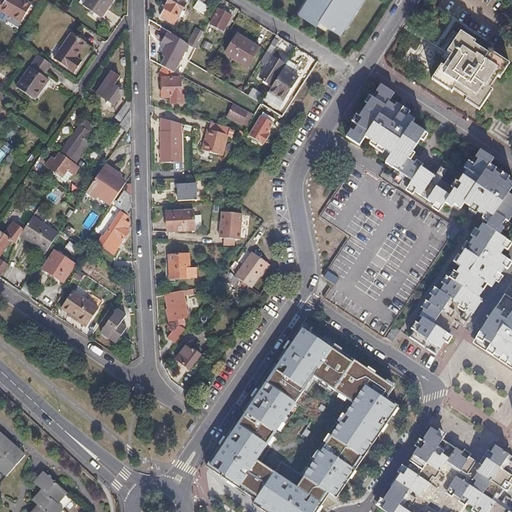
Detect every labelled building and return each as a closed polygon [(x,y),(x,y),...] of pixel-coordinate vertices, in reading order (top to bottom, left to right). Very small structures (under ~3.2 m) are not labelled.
[(0,0),(0,9),(22,21),(32,3),(26,0),(0,0)] [(101,17),(113,0),(87,0),(84,5),(101,17)] [(174,24),(188,0),(171,0),(170,2),(167,7),(161,17),(174,24)] [(202,2),(198,0),(197,0),(193,8),(203,14),(208,6),(202,2)] [(306,0),(299,13),(317,24),(320,20),(322,22),(324,23),(327,25),(341,34),(363,0),(306,0)] [(219,8),(211,23),(224,30),(232,15),(219,8)] [(187,44),(195,49),(204,31),(196,27),(187,44)] [(459,34),(474,44),(476,41),(461,31),(459,34)] [(55,59),(74,72),(82,60),(77,56),(87,42),(73,32),(55,59)] [(187,44),(169,32),(163,43),(167,46),(163,52),(164,57),(168,59),(164,66),(181,75),(195,49),(187,44)] [(226,54),(248,67),(261,48),(239,34),(226,54)] [(490,88),(498,75),(507,62),(490,50),(488,53),(474,44),(459,34),(448,51),(453,54),(448,60),(444,67),(435,80),(452,91),(454,88),(468,97),(481,107),(493,90),(490,88)] [(279,40),(275,38),(267,50),(271,53),(279,40)] [(274,85),(283,70),(290,58),(278,50),(261,77),(274,85)] [(52,64),(50,62),(39,55),(17,86),(35,99),(50,79),(44,75),(52,64)] [(507,62),(498,75),(501,77),(509,63),(507,62)] [(433,78),(435,80),(444,67),(441,65),(433,78)] [(180,75),(165,66),(159,77),(164,79),(164,97),(172,97),(172,100),(174,102),(183,102),(184,100),(184,96),(183,96),(182,78),(178,78),(180,75)] [(269,92),(284,101),(299,78),(292,73),(291,75),(283,70),(274,85),(269,92)] [(113,103),(114,104),(123,90),(115,85),(113,88),(105,83),(98,93),(108,99),(106,102),(111,106),(113,103)] [(440,291),(435,298),(432,296),(428,303),(430,305),(427,311),(424,309),(419,315),(422,317),(418,324),(421,326),(416,333),(413,331),(407,339),(434,356),(435,354),(439,348),(444,341),(441,340),(446,333),(450,326),(454,321),(460,324),(466,328),(475,314),(481,304),(483,301),(478,297),(482,290),(479,289),(483,282),(491,287),(495,280),(493,278),(497,272),(499,274),(504,267),(501,265),(505,259),(499,255),(504,248),(501,246),(505,240),(499,235),(504,228),(501,226),(505,220),(508,222),(511,215),(511,196),(508,194),(511,187),(511,183),(507,180),(505,183),(498,179),(500,176),(494,172),(492,175),(485,171),(490,164),(493,159),(480,150),(475,157),(478,159),(474,165),(470,171),(467,169),(458,183),(461,185),(457,191),(450,187),(441,180),(442,177),(436,173),(434,176),(421,167),(419,170),(412,166),(415,163),(411,161),(408,159),(412,152),(421,139),(425,133),(412,124),(415,119),(408,114),(405,118),(399,114),(393,109),(395,106),(388,101),(394,93),(380,85),(376,91),(379,93),(375,99),(372,97),(368,104),(359,117),(360,118),(362,120),(358,126),(354,132),(351,130),(346,137),(359,146),(365,137),(371,141),(378,145),(384,150),(391,154),(386,163),(392,167),(394,165),(401,169),(398,173),(404,178),(406,176),(412,181),(410,184),(416,188),(414,191),(435,205),(437,202),(442,206),(445,202),(452,207),(454,204),(460,208),(464,202),(471,207),(473,204),(479,208),(477,211),(484,215),(486,212),(492,217),(488,224),(486,227),(482,224),(477,231),(481,233),(476,240),(473,238),(469,244),(472,246),(468,252),(465,250),(456,264),(460,266),(456,273),(459,276),(455,281),(452,279),(447,286),(444,284),(440,291)] [(480,109),(481,107),(468,97),(466,100),(480,109)] [(125,119),(131,110),(131,100),(128,100),(118,114),(125,119)] [(242,123),(249,111),(235,103),(228,116),(242,123)] [(397,103),(395,106),(393,109),(399,114),(403,107),(397,103)] [(403,107),(399,114),(405,118),(408,114),(410,111),(403,107)] [(125,131),(131,123),(131,110),(125,119),(119,126),(125,131)] [(352,122),(358,126),(362,120),(360,118),(359,117),(356,115),(352,122)] [(184,161),(183,122),(163,117),(163,131),(162,131),(162,161),(184,161)] [(85,119),(60,153),(69,159),(73,162),(76,164),(91,142),(85,137),(94,125),(85,119)] [(229,127),(212,122),(210,129),(209,129),(203,150),(223,155),(229,135),(227,134),(229,127)] [(121,134),(116,131),(110,140),(115,143),(121,134)] [(270,157),(277,147),(271,144),(265,153),(270,157)] [(69,159),(60,153),(56,159),(52,157),(46,164),(63,177),(68,169),(74,174),(80,167),(73,162),(69,159)] [(417,160),(415,163),(412,166),(419,170),(421,167),(423,164),(417,160)] [(374,175),(352,161),(339,180),(343,182),(320,217),(351,237),(324,277),(334,284),(331,291),(325,299),(383,338),(456,229),(374,175)] [(464,167),(467,169),(470,171),(474,165),(468,161),(464,167)] [(496,168),(490,164),(485,171),(492,175),(494,172),(496,168)] [(98,198),(111,208),(125,187),(115,179),(117,175),(104,166),(85,195),(95,202),(98,198)] [(441,167),(436,173),(442,177),(447,171),(441,167)] [(401,184),(404,178),(398,173),(394,179),(401,184)] [(502,173),(500,176),(498,179),(505,183),(507,180),(509,177),(502,173)] [(455,180),(450,187),(457,191),(461,185),(458,183),(455,180)] [(179,200),(198,200),(197,183),(178,184),(179,200)] [(412,194),(414,191),(416,188),(410,184),(406,190),(412,194)] [(127,213),(132,206),(132,195),(128,192),(118,207),(127,213)] [(71,203),(76,207),(80,203),(74,199),(71,203)] [(438,212),(442,206),(437,202),(435,205),(433,208),(438,212)] [(62,208),(71,215),(76,207),(71,203),(69,205),(66,203),(62,208)] [(474,214),(477,211),(479,208),(473,204),(471,207),(468,210),(474,214)] [(122,226),(126,220),(128,216),(122,211),(106,234),(105,234),(98,244),(113,255),(129,231),(127,230),(122,226)] [(168,230),(195,229),(200,229),(202,227),(201,216),(194,216),(194,211),(168,212),(168,230)] [(481,219),(488,224),(492,217),(486,212),(484,215),(481,219)] [(242,215),(222,213),(220,240),(226,240),(226,245),(233,245),(233,241),(240,241),(242,215)] [(21,234),(46,251),(58,234),(33,216),(21,234)] [(0,230),(0,256),(12,239),(18,243),(21,234),(25,228),(14,220),(5,234),(0,230)] [(131,224),(126,220),(122,226),(127,230),(131,224)] [(511,224),(508,222),(505,220),(501,226),(504,228),(507,230),(511,224)] [(470,235),(473,238),(476,240),(481,233),(477,231),(474,229),(470,235)] [(511,244),(505,240),(501,246),(504,248),(507,251),(511,244)] [(462,248),(465,250),(468,252),(472,246),(469,244),(465,242),(462,248)] [(56,251),(44,269),(63,282),(75,264),(56,251)] [(239,279),(252,288),(268,264),(253,253),(236,277),(239,279)] [(190,269),(189,254),(171,255),(172,279),(196,277),(195,268),(190,269)] [(511,263),(505,259),(501,265),(504,267),(507,269),(508,270),(511,264),(511,263)] [(0,261),(0,276),(0,277),(8,265),(1,260),(0,261)] [(236,277),(227,271),(224,276),(236,284),(239,279),(236,277)] [(449,277),(452,279),(455,281),(459,276),(456,273),(453,271),(449,277)] [(502,276),(499,274),(497,272),(493,278),(495,280),(498,282),(499,282),(503,277),(502,276)] [(441,282),(444,284),(447,286),(452,279),(449,277),(446,275),(441,282)] [(486,293),(491,287),(483,282),(479,289),(482,290),(486,293)] [(429,294),(432,296),(435,298),(440,291),(434,287),(429,294)] [(98,307),(73,290),(62,307),(87,324),(98,307)] [(183,291),(167,294),(170,309),(167,309),(169,321),(188,317),(184,296),(183,291)] [(511,298),(511,299),(507,306),(501,300),(496,297),(476,331),(479,332),(486,336),(484,339),(491,344),(490,345),(496,349),(494,352),(501,357),(503,354),(509,358),(507,361),(511,364),(511,298)] [(421,306),(424,309),(427,311),(430,305),(428,303),(425,301),(421,306)] [(116,343),(128,327),(121,323),(127,315),(118,308),(100,333),(116,343)] [(394,379),(304,318),(242,412),(206,466),(214,471),(237,488),(262,452),(303,389),(313,373),(350,399),(368,376),(386,388),(394,379)] [(456,330),(460,324),(454,321),(450,326),(456,330)] [(410,328),(413,331),(416,333),(421,326),(418,324),(415,322),(410,328)] [(169,339),(176,343),(184,331),(178,327),(169,339)] [(481,343),(484,339),(486,336),(479,332),(477,335),(475,339),(481,343)] [(452,337),(446,333),(441,340),(444,341),(447,344),(452,337)] [(187,343),(175,358),(190,370),(202,355),(187,343)] [(492,356),(494,352),(496,349),(490,345),(485,351),(492,356)] [(443,351),(439,348),(435,354),(441,358),(445,352),(443,351)] [(504,364),(507,361),(509,358),(503,354),(501,357),(498,360),(504,364)] [(313,373),(303,389),(340,416),(350,399),(313,373)] [(386,388),(368,376),(340,416),(305,465),(299,478),(283,467),(262,452),(237,488),(256,500),(253,504),(264,511),(316,511),(324,501),(329,494),(336,498),(343,489),(359,465),(389,420),(401,403),(406,395),(390,384),(386,388)] [(511,511),(511,457),(503,452),(497,448),(494,445),(490,452),(493,454),(489,460),(485,458),(481,465),(478,463),(469,457),(467,460),(460,455),(462,452),(442,438),(436,434),(438,432),(431,427),(422,441),(424,443),(421,448),(418,447),(414,452),(410,458),(405,466),(408,468),(404,475),(401,473),(399,476),(383,500),(386,502),(382,507),(388,511),(511,511)] [(436,434),(442,438),(444,436),(446,432),(440,428),(438,432),(436,434)] [(3,436),(0,440),(0,462),(14,446),(3,436)] [(415,445),(418,447),(421,448),(424,443),(422,441),(419,439),(415,445)] [(25,456),(14,446),(0,462),(0,470),(6,476),(7,477),(25,456)] [(404,454),(410,458),(414,452),(408,448),(404,454)] [(462,452),(460,455),(467,460),(469,457),(471,454),(464,449),(462,452)] [(482,456),(485,458),(489,460),(493,454),(490,452),(486,450),(484,454),(482,456)] [(299,478),(305,465),(291,455),(283,467),(299,478)] [(397,470),(401,473),(404,475),(408,468),(405,466),(401,464),(397,470)] [(42,490),(57,504),(67,493),(43,472),(34,483),(42,490)] [(60,511),(63,509),(57,504),(42,490),(32,501),(38,506),(44,511),(60,511)] [(376,503),(382,507),(386,502),(383,500),(380,497),(376,503)]
